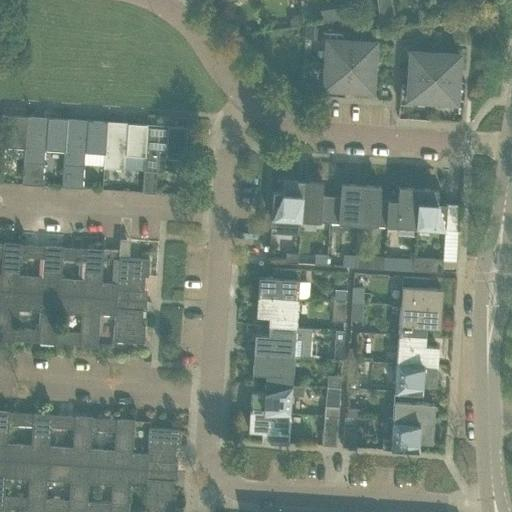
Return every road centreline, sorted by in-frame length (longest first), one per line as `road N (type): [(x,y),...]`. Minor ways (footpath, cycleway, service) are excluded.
road 1 (residential): [(494,509),(237,489),(216,477)]
road 2 (residential): [(511,145),(330,133),(274,123),(244,100)]
road 3 (residential): [(0,204),(221,209)]
road 4 (residential): [(208,394),(0,377)]
road 5 (residential): [(208,394),(221,209)]
road 6 (residential): [(503,212),(480,273),(487,334)]
road 7 (residential): [(487,334),(503,302),(503,212)]
road 8 (residential): [(244,100),(164,9)]
